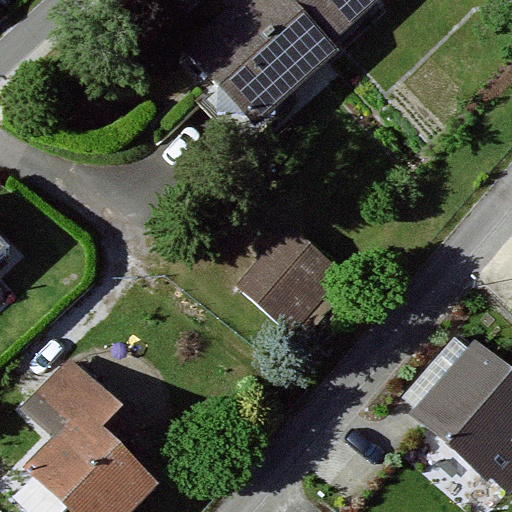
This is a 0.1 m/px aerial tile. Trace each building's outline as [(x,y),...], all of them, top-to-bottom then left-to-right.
[(379,4),(375,0),(229,0),(235,7),(192,43),(258,123),(341,54),(332,43),(379,4)] [(349,277),(291,227),(246,278),(304,328),(349,277)] [(0,275),(20,258),(0,236),(0,275)] [(511,494),(511,368),(478,340),(411,419),(508,500),(511,494)] [(125,408),(73,358),(21,414),(48,439),(22,468),(68,511),(140,511),(160,491),(100,434),(125,408)]
